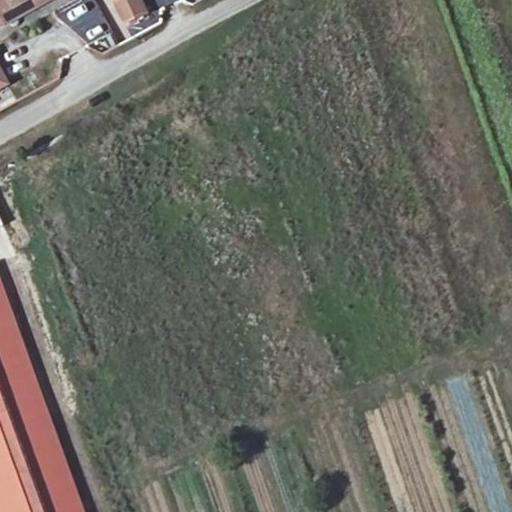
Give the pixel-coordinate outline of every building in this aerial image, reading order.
[(0,24),(8,23),(48,0),(30,0),(4,15),(0,15),(0,24)] [(0,0),(0,15),(4,15),(30,0),(0,0)] [(62,17),(92,44),(108,27),(78,0),(62,17)] [(142,0),(128,0),(118,6),(127,23),(149,11),(142,0)] [(0,90),(9,85),(0,68),(0,90)] [(0,511),(87,511),(0,271),(0,511)]
